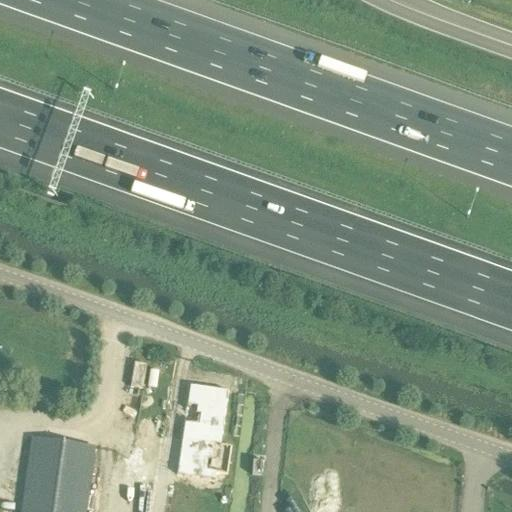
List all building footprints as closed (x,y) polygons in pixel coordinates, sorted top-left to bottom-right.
[(223,445),(230,391),(191,385),(178,477),(217,482),(219,474),(226,475),(231,446),(223,445)] [(20,511),(85,511),(94,449),(30,440),(20,511)] [(148,511),(157,456),(120,451),(110,511),(148,511)] [(251,476),(260,477),(261,462),(252,461),(251,476)] [(170,511),(214,511),(207,494),(184,490),(169,509),(170,511)]
